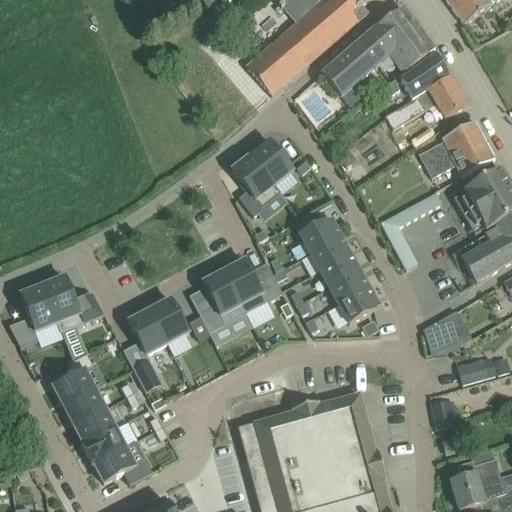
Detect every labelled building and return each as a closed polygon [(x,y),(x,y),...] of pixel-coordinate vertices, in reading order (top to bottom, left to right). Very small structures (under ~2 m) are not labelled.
[(362,9),(373,0),(288,0),(280,8),(296,27),(246,71),(271,100),(367,16),(362,9)] [(499,0),(443,0),(465,29),(492,9),(491,7),(499,0)] [(372,33),(321,78),(341,101),(363,83),(391,60),(403,76),(404,77),(414,69),(434,54),(403,11),(372,33)] [(403,76),(385,91),(391,99),(400,93),(397,89),(401,85),(411,103),(449,81),(436,57),(416,72),(414,69),(404,77),(403,76)] [(412,104),(385,120),(397,141),(420,128),(414,118),(423,112),(425,114),(436,108),(444,122),(466,109),(449,81),(411,103),(412,104)] [(441,143),(443,145),(419,159),(432,182),(456,169),(462,180),(495,162),(474,125),(441,143)] [(269,145),(251,159),(275,189),(293,175),(269,145)] [(356,164),(349,153),(338,161),(346,171),(356,164)] [(251,159),(232,174),(248,195),(238,202),(253,221),(263,213),(262,211),(281,196),(275,189),(251,159)] [(302,179),(311,171),(306,165),(297,172),(302,179)] [(511,191),(501,172),(463,195),(466,201),(461,205),(475,229),(481,226),(486,235),(490,232),(491,235),(511,223),(511,191)] [(435,196),(381,226),(406,274),(417,268),(398,231),(441,207),(435,196)] [(308,234),(324,225),(318,214),(293,228),(297,236),(307,231),(308,234)] [(308,234),(299,239),(309,257),(341,240),(331,223),(325,226),(324,225),(308,234)] [(511,223),(458,254),(476,286),(511,265),(511,223)] [(265,234),(254,240),(258,247),(269,241),(265,234)] [(341,240),(309,257),(319,274),(350,257),(341,240)] [(350,257),(319,274),(329,292),(360,275),(350,257)] [(277,262),(270,266),(275,277),(283,273),(277,262)] [(245,264),(224,275),(246,317),(267,306),(279,300),(269,281),(257,287),(251,275),(245,264)] [(283,274),(273,279),(276,286),(287,281),(283,274)] [(215,309),(199,317),(200,320),(209,337),(246,317),(224,275),(221,277),(220,275),(206,282),(207,284),(203,287),(215,309)] [(360,275),(329,292),(339,310),(370,292),(360,275)] [(65,281),(43,290),(61,336),(64,342),(73,365),(87,358),(75,330),(105,319),(93,297),(75,304),(65,281)] [(29,322),(9,330),(20,352),(38,344),(41,351),(64,342),(61,336),(43,290),(20,299),(29,322)] [(370,292),(339,310),(349,328),(374,314),(373,313),(379,309),(370,292)] [(303,306),(298,295),(291,299),(296,309),(303,306)] [(172,303),(150,314),(167,348),(189,337),(172,303)] [(309,316),(303,306),(296,309),(302,320),(309,316)] [(287,307),(280,310),(285,321),(293,317),(287,307)] [(150,314),(128,325),(146,360),(167,348),(150,314)] [(200,320),(188,327),(198,346),(210,340),(209,337),(200,320)] [(444,321),(423,333),(431,359),(446,358),(461,350),(444,321)] [(318,333),(313,323),(305,326),(311,337),(318,333)] [(373,324),(361,331),(367,341),(379,334),(373,324)] [(73,380),(53,390),(64,410),(95,394),(84,373),(93,369),(87,358),(73,365),(67,368),(73,380)] [(507,361),(493,365),(497,377),(511,374),(507,361)] [(483,362),(457,369),(461,387),(487,380),(483,362)] [(148,364),(132,372),(144,397),(161,389),(148,364)] [(130,386),(123,390),(129,400),(136,396),(130,386)] [(95,394),(64,410),(74,430),(105,414),(95,394)] [(142,407),(136,396),(129,400),(135,411),(142,407)] [(291,419),(238,434),(259,511),(390,511),(383,482),(385,482),(378,456),(376,457),(366,421),(360,398),(340,403),(321,409),(320,406),(312,408),(292,414),(293,419),(291,419)] [(161,402),(151,407),(155,414),(165,409),(161,402)] [(453,404),(431,408),(436,434),(458,430),(453,404)] [(105,414),(74,430),(83,449),(115,432),(105,414)] [(159,423),(148,429),(154,440),(165,434),(159,423)] [(83,449),(82,449),(92,469),(94,468),(125,451),(115,432),(83,449)] [(165,434),(154,440),(160,450),(171,445),(165,434)] [(442,445),(446,460),(469,454),(465,439),(442,445)] [(125,451),(94,468),(104,487),(124,477),(135,471),(125,451)] [(457,470),(461,482),(451,485),(458,511),(464,511),(483,507),(484,511),(489,511),(511,505),(511,490),(504,493),(495,463),(473,470),(472,465),(457,470)] [(6,470),(11,480),(22,475),(17,464),(6,470)] [(146,465),(135,471),(124,477),(130,489),(152,477),(146,465)] [(27,473),(16,478),(19,483),(29,478),(27,473)] [(167,506),(165,502),(145,511),(172,511),(169,506),(167,506)]
